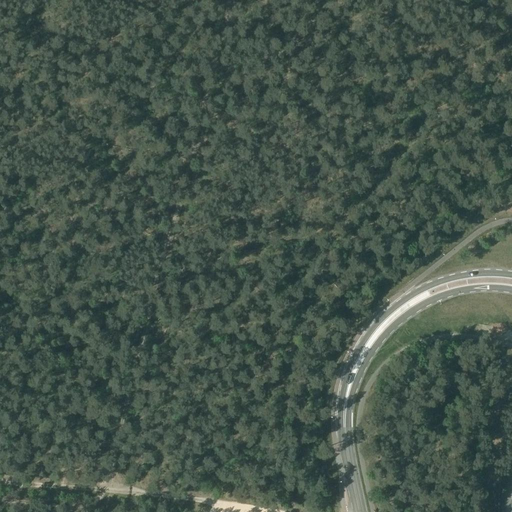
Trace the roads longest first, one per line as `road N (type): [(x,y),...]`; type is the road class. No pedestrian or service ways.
road 1 (secondary): [(511,275),(462,275),(407,297),(365,339),(347,395)]
road 2 (secondary): [(347,395),(374,347),(413,310),(467,288),(511,289)]
